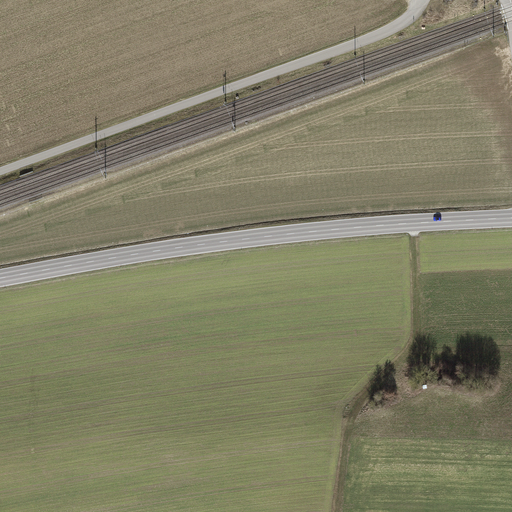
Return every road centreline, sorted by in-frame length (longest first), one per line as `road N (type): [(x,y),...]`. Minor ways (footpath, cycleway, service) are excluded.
road 1 (primary): [(511,217),(185,246),(0,278)]
road 2 (track): [(421,0),(373,37),(0,173)]
road 3 (track): [(335,511),(348,410),(421,336),(414,223)]
